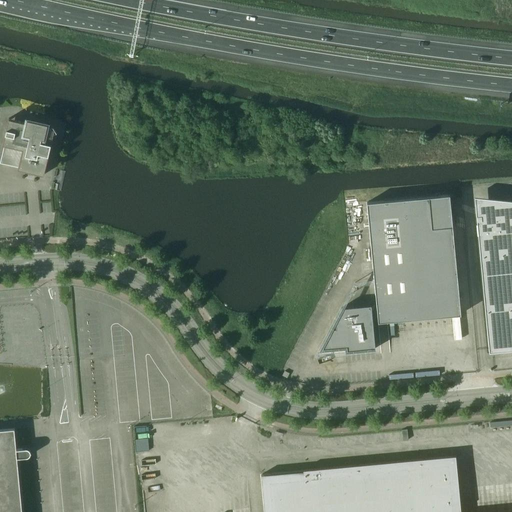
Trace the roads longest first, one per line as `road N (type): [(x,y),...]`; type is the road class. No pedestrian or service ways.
road 1 (motorway): [(14,0),(252,49),(511,85)]
road 2 (unclassified): [(468,392),(331,405),(267,395),(217,359),(146,279),(86,257),(39,257)]
road 3 (unclassified): [(45,267),(102,271),(142,289),(221,377),(282,410),(327,416),(469,403)]
road 4 (motorway): [(511,58),(126,0)]
